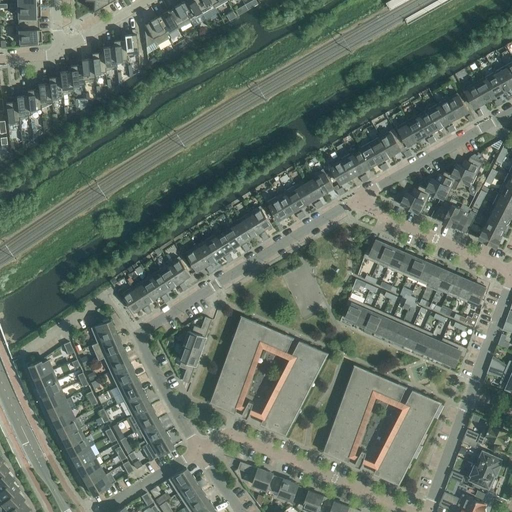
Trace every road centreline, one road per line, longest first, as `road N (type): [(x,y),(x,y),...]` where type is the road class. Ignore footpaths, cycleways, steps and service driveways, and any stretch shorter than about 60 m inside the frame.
road 1 (residential): [(358,199),(139,335)]
road 2 (residential): [(426,511),(511,282)]
road 3 (residential): [(414,511),(244,437),(199,448)]
road 4 (residential): [(511,112),(358,199)]
road 5 (residential): [(511,270),(358,199)]
road 6 (residential): [(199,448),(139,335)]
